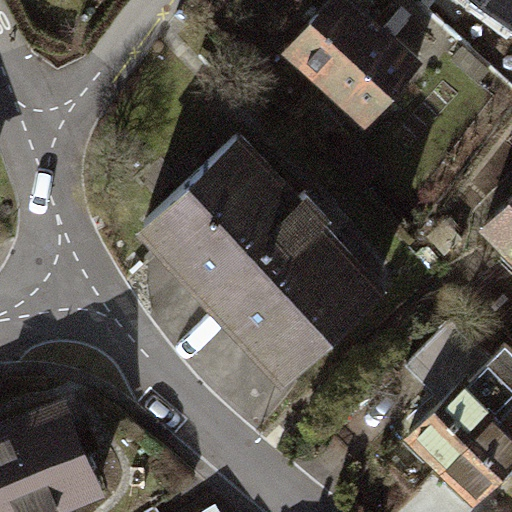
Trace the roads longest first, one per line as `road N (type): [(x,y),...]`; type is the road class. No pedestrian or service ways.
road 1 (residential): [(96,328),(321,511)]
road 2 (residential): [(30,133),(96,328)]
road 3 (residential): [(159,0),(95,87),(30,133)]
